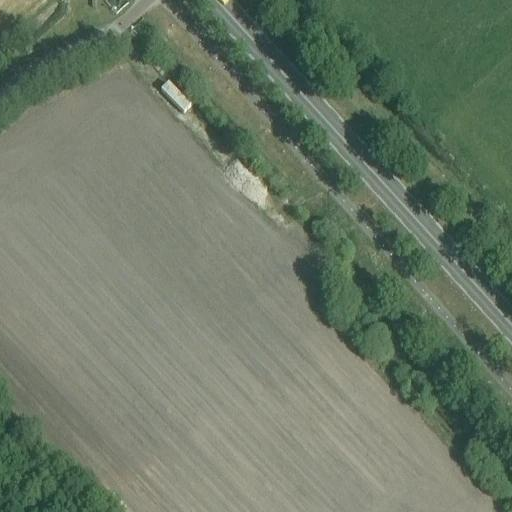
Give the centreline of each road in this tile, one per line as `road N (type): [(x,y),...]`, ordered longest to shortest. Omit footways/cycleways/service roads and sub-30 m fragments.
road 1 (unclassified): [(163,0),(511,392)]
road 2 (primary): [(511,328),(216,0)]
